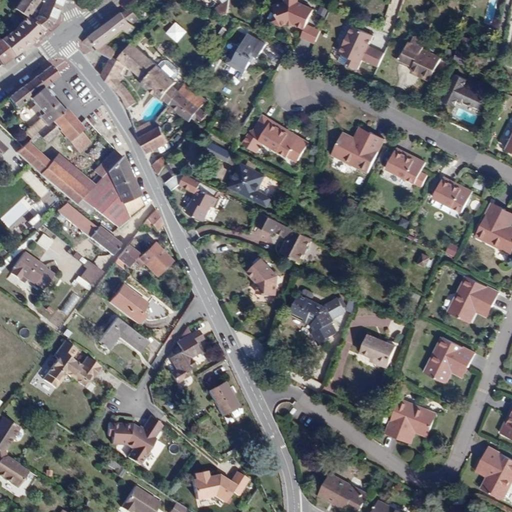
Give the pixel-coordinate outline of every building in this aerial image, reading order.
[(31,45),(44,30),(29,17),(40,1),(39,0),(20,0),(21,0),(14,9),(26,18),(15,28),(31,45)] [(62,0),(39,0),(40,1),(41,1),(36,16),(53,22),(62,0)] [(220,0),(222,2),(212,10),(225,15),(228,12),(229,0),(220,0)] [(276,13),(272,22),(281,26),(287,23),(287,22),(293,22),(293,24),(304,29),(305,29),(308,24),(314,10),(313,10),(298,2),(297,0),(285,0),(285,2),(276,6),(278,10),(276,13)] [(53,22),(36,16),(41,1),(40,1),(29,17),(44,30),(53,24),(53,22)] [(339,12),(342,4),(334,1),(331,9),(339,12)] [(132,34),(136,27),(132,24),(139,19),(130,6),(83,42),(111,58),(112,58),(116,50),(107,44),(125,30),(132,34)] [(336,19),(339,12),(331,9),(328,16),(336,19)] [(177,42),(187,31),(175,21),(166,33),(177,42)] [(305,29),(302,37),(315,44),(321,31),(308,24),(305,29)] [(217,44),(227,29),(223,27),(213,42),(217,44)] [(376,64),(381,54),(367,47),(372,37),(350,27),(338,52),(349,58),(348,65),(356,68),(362,57),(376,64)] [(31,45),(15,28),(4,36),(18,54),(31,45)] [(258,57),(266,44),(249,34),(241,47),(237,45),(226,63),(244,73),(255,55),(258,57)] [(422,50),(425,41),(414,35),(410,44),(422,50)] [(18,54),(4,36),(0,40),(15,57),(18,54)] [(15,57),(0,40),(0,39),(0,62),(3,66),(15,57)] [(441,58),(422,50),(410,44),(407,42),(402,56),(422,66),(418,75),(430,81),(441,58)] [(174,80),(178,75),(179,71),(177,69),(168,60),(162,60),(157,65),(133,43),(116,61),(125,66),(126,64),(144,80),(142,83),(169,105),(180,91),(173,86),(176,82),(174,80)] [(458,48),(454,62),(472,66),(475,52),(458,48)] [(418,75),(422,66),(402,56),(401,58),(408,61),(406,64),(413,67),(411,72),(418,75)] [(125,66),(116,61),(112,58),(111,58),(107,65),(120,76),(125,66)] [(128,89),(123,83),(124,81),(123,78),(120,76),(107,65),(101,76),(123,98),(127,108),(137,102),(137,101),(132,95),(128,89)] [(46,90),(61,78),(53,68),(11,100),(19,110),(31,100),(46,90)] [(468,78),(456,74),(447,102),(459,105),(462,97),(467,98),(474,103),(477,102),(486,105),(493,83),(473,77),(471,84),(466,82),(468,78)] [(206,101),(185,83),(180,91),(200,108),(206,101)] [(66,113),(54,99),(50,94),(46,90),(31,100),(37,107),(32,111),(36,115),(38,114),(42,118),(40,119),(42,121),(26,134),(33,142),(40,136),(66,113)] [(200,108),(180,91),(169,105),(168,106),(189,122),(192,118),(200,123),(201,123),(208,114),(200,108)] [(81,127),(69,111),(66,113),(40,136),(49,145),(62,134),(71,144),(82,134),(86,137),(94,128),(87,122),(81,127)] [(309,142),(299,136),(289,131),(287,133),(270,123),(272,121),(263,116),(254,129),(251,130),(242,144),(256,153),(262,142),(287,157),(288,155),(298,161),(309,142)] [(154,129),(152,125),(150,121),(136,128),(140,137),(154,129)] [(289,131),(272,121),(270,123),(287,133),(289,131)] [(148,153),(168,142),(160,126),(154,129),(140,137),(148,153)] [(365,143),(371,133),(359,127),(354,138),(365,143)] [(367,173),(384,140),(371,133),(365,143),(354,138),(344,132),(332,155),(367,173)] [(92,145),(86,137),(82,134),(71,144),(82,155),(92,145)] [(87,191),(52,160),(50,162),(28,142),(16,151),(18,153),(35,169),(52,184),(70,199),(75,203),(87,191)] [(230,154),(208,142),(203,150),(227,161),(230,154)] [(414,157),(397,148),(395,151),(413,160),(414,157)] [(101,177),(121,156),(114,149),(94,170),(101,177)] [(421,172),(425,162),(414,157),(413,160),(395,151),(386,169),(422,187),(427,175),(421,172)] [(94,185),(58,154),(52,160),(87,191),(94,185)] [(140,196),(122,156),(121,156),(101,177),(94,185),(87,191),(75,203),(89,214),(94,209),(117,228),(144,206),(139,196),(140,196)] [(158,174),(166,163),(161,158),(154,165),(158,174)] [(255,170),(258,164),(249,160),(246,166),(255,170)] [(258,191),(265,176),(255,170),(246,166),(240,163),(228,187),(267,207),(272,198),(258,191)] [(171,189),(181,181),(175,174),(165,183),(171,189)] [(462,186),(444,177),(442,180),(460,189),(462,186)] [(462,212),(472,192),(462,186),(460,189),(442,180),(434,198),(462,212)] [(214,206),(218,198),(198,188),(193,196),(195,197),(186,212),(203,221),(211,205),(214,206)] [(121,244),(98,226),(97,228),(65,203),(56,211),(111,255),(121,244)] [(511,253),(511,226),(500,220),(506,210),(492,204),(476,237),(511,255),(511,253)] [(162,223),(156,209),(147,218),(156,230),(162,223)] [(511,226),(511,225),(511,213),(506,210),(500,220),(511,226)] [(312,238),(308,235),(262,212),(256,224),(273,232),(274,231),(288,238),(281,253),(301,262),(313,238),(312,238)] [(41,233),(34,243),(46,250),(52,240),(41,233)] [(172,261),(154,242),(140,255),(133,249),(137,243),(132,238),(117,258),(128,267),(132,261),(138,267),(144,262),(156,276),(172,261)] [(453,258),(459,247),(450,242),(444,253),(453,258)] [(80,262),(86,253),(77,247),(71,256),(80,262)] [(46,267),(24,252),(12,268),(12,270),(10,273),(20,280),(23,275),(26,278),(34,284),(36,282),(44,287),(54,273),(46,267)] [(432,261),(430,259),(431,257),(422,253),(417,264),(425,268),(426,266),(429,267),(432,261)] [(276,295),(278,276),(261,259),(247,272),(258,283),(257,294),(276,295)] [(91,285),(102,271),(86,260),(75,274),(78,276),(91,285)] [(91,285),(78,276),(75,280),(88,290),(91,285)] [(493,306),(499,293),(466,276),(448,312),(471,323),(477,312),(482,301),(493,306)] [(148,303),(123,284),(108,302),(137,325),(145,316),(141,312),(148,303)] [(69,316),(78,297),(70,292),(60,312),(69,316)] [(333,318),(345,311),(338,298),(324,306),(299,295),(289,314),(306,323),(307,322),(311,324),(315,332),(322,344),(329,339),(328,337),(338,332),(332,322),(335,321),(333,318)] [(487,318),(493,306),(482,301),(477,312),(487,318)] [(148,342),(116,318),(97,341),(108,350),(118,337),(139,353),(148,342)] [(68,338),(71,333),(67,329),(63,334),(68,338)] [(199,330),(195,333),(200,341),(203,338),(199,330)] [(196,366),(191,358),(201,352),(195,343),(200,341),(195,333),(190,335),(177,343),(182,351),(170,358),(176,369),(170,372),(176,383),(191,375),(189,370),(196,366)] [(387,367),(396,346),(368,334),(361,353),(372,357),(377,359),(376,363),(387,367)] [(452,373),(458,361),(468,366),(475,353),(441,337),(424,372),(447,384),(452,373)] [(77,350),(65,341),(54,356),(57,359),(43,379),(55,388),(61,379),(64,381),(71,380),(72,378),(83,386),(90,376),(92,378),(101,367),(87,357),(81,365),(71,358),(77,350)] [(462,378),(468,366),(458,361),(452,373),(462,378)] [(90,376),(83,386),(86,388),(92,378),(90,376)] [(238,406),(232,395),(228,388),(225,382),(208,391),(222,415),(238,406)] [(427,437),(436,413),(400,399),(386,433),(399,439),(403,428),(416,433),(427,437)] [(511,437),(511,414),(508,423),(505,422),(500,433),(511,437)] [(141,430),(133,425),(108,423),(107,435),(112,435),(111,443),(126,444),(133,449),(127,457),(139,464),(155,439),(154,438),(162,425),(159,422),(151,416),(141,430)] [(6,452),(20,430),(2,418),(0,421),(0,452),(1,453),(6,452)] [(411,444),(416,433),(403,428),(399,439),(411,444)] [(503,500),(511,482),(511,459),(489,447),(482,460),(491,466),(485,477),(480,488),(503,500)] [(0,476),(18,488),(29,472),(19,465),(7,458),(2,459),(0,460),(0,476)] [(485,477),(491,466),(482,460),(476,472),(485,477)] [(213,478),(207,480),(207,478),(206,472),(193,474),(195,480),(191,481),(195,500),(213,497),(223,503),(231,492),(238,496),(248,480),(237,472),(230,483),(218,476),(213,477),(213,478)] [(353,511),(358,511),(368,494),(331,474),(320,494),(353,511)] [(135,486),(121,507),(128,511),(130,511),(132,510),(134,511),(153,511),(159,503),(135,486)] [(400,511),(379,501),(373,511),(400,511)] [(168,511),(186,511),(187,511),(175,503),(168,511)]
